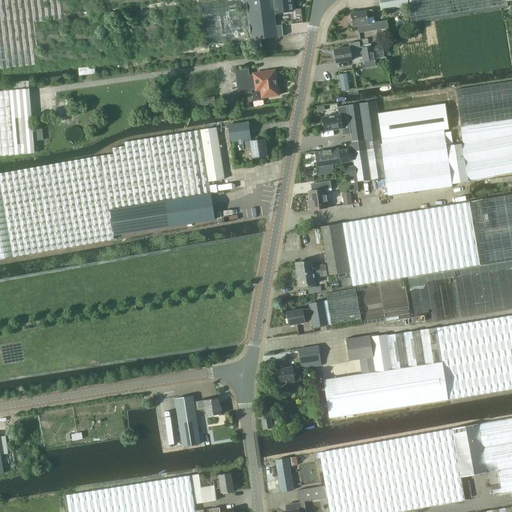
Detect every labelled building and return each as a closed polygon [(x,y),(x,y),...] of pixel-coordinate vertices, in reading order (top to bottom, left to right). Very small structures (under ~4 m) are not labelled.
[(39,65),(175,50),(175,56),(200,53),(252,47),(252,48),(262,47),(261,39),(251,40),(246,0),(0,0),(0,68),(39,64),(39,65)] [(246,0),(251,40),(261,39),(283,37),(282,25),(276,26),(272,0),(246,0)] [(274,0),(276,13),(296,11),(294,0),(274,0)] [(379,0),(382,11),(390,9),(408,6),(410,6),(409,0),(379,0)] [(508,7),(506,0),(409,0),(410,6),(408,6),(410,17),(411,23),(508,7)] [(375,21),(373,9),(351,12),(354,26),(358,26),(375,22),(375,21)] [(359,33),(389,28),(387,19),(375,21),(375,22),(358,26),(359,33)] [(348,43),(349,48),(335,50),(338,63),(353,60),(352,55),(362,53),(361,47),(360,47),(359,42),(348,43)] [(373,46),(361,48),(363,61),(364,61),(365,68),(376,66),(375,59),(373,46)] [(249,76),(248,69),(235,71),(239,95),(252,93),(251,90),(262,88),(263,97),(278,95),(275,71),(254,74),(254,75),(249,76)] [(350,86),(347,69),(339,70),(342,87),(350,86)] [(29,81),(7,83),(8,91),(29,89),(29,81)] [(511,81),(455,90),(460,126),(463,144),(468,180),(511,172),(511,81)] [(29,89),(8,91),(0,91),(0,156),(32,154),(34,154),(33,140),(32,128),(29,89)] [(159,91),(160,110),(170,110),(169,91),(159,91)] [(352,142),(379,138),(374,102),(360,104),(346,106),(351,135),(352,142)] [(445,104),(378,113),(381,137),(444,129),(448,128),(445,104)] [(343,129),(344,136),(351,135),(346,106),(338,107),(339,115),(323,117),(324,124),(323,125),(324,129),(325,129),(326,131),(343,129)] [(252,149),(253,159),(268,156),(265,140),(251,142),(248,122),(227,125),(230,141),(231,146),(243,145),(244,151),(252,149)] [(208,182),(224,180),(216,127),(200,130),(124,142),(125,146),(112,148),(113,154),(0,173),(0,258),(114,239),(109,210),(210,194),(208,182)] [(451,184),(446,147),(444,134),(380,143),(385,178),(388,196),(389,196),(452,187),(451,184)] [(352,142),(353,150),(354,161),(356,182),(385,178),(380,143),(379,138),(352,142)] [(451,184),(468,182),(468,180),(463,144),(446,147),(451,184)] [(338,148),(314,151),(317,167),(340,163),(350,161),(348,148),(338,150),(338,148)] [(511,175),(489,179),(489,181),(491,181),(491,182),(490,182),(490,184),(502,182),(502,183),(511,181),(511,175)] [(309,192),(312,211),(329,208),(326,190),(332,189),(330,181),(314,184),(315,191),(309,192)] [(352,205),(350,192),(342,193),(344,206),(352,205)] [(210,194),(109,210),(114,236),(215,220),(211,194),(210,194)] [(511,260),(511,194),(469,202),(320,227),(329,275),(350,272),(352,286),(479,265),(479,266),(508,261),(511,260)] [(296,262),(298,274),(326,270),(326,265),(313,267),(312,260),(296,262)] [(315,277),(327,275),(326,270),(298,274),(300,286),(316,284),(315,277)] [(308,288),(309,293),(309,294),(321,292),(320,286),(308,288)] [(331,325),(361,320),(355,288),(326,293),(331,325)] [(312,327),(314,327),(329,324),(324,301),(308,304),(309,308),(288,312),(287,312),(289,325),(291,325),(296,324),(305,322),(303,316),(305,316),(310,315),(312,327)] [(511,315),(436,328),(370,338),(375,369),(364,371),(364,372),(366,372),(366,373),(324,380),(329,417),(448,400),(511,389),(511,315)] [(361,371),(364,371),(375,369),(370,338),(370,335),(346,339),(349,361),(360,359),(361,371)] [(303,368),(322,365),(319,345),(299,349),(303,368)] [(279,384),(301,380),(299,366),(277,369),(279,384)] [(193,396),(175,399),(182,447),(201,444),(193,396)] [(221,414),(218,398),(203,400),(196,402),(197,409),(205,409),(206,417),(221,414)] [(265,429),(273,427),(272,418),(264,419),(265,429)] [(501,494),(511,491),(511,418),(479,424),(488,472),(490,485),(499,483),(501,494)] [(160,420),(163,449),(178,447),(177,440),(170,441),(169,430),(164,431),(163,420),(160,420)] [(479,424),(452,429),(461,477),(486,472),(488,472),(479,424)] [(397,511),(464,500),(461,477),(452,429),(319,452),(319,453),(320,460),(325,485),(327,497),(329,511),(397,511)] [(283,491),(294,489),(288,457),(277,459),(283,491)] [(222,492),(233,490),(231,473),(219,475),(220,480),(214,481),(215,488),(221,487),(222,492)] [(199,474),(189,476),(65,496),(67,511),(203,511),(203,510),(195,511),(194,504),(217,500),(214,485),(201,487),(199,474)] [(284,511),(305,511),(304,501),(305,501),(327,497),(325,486),(297,490),(300,502),(287,505),(288,511),(284,511)]
